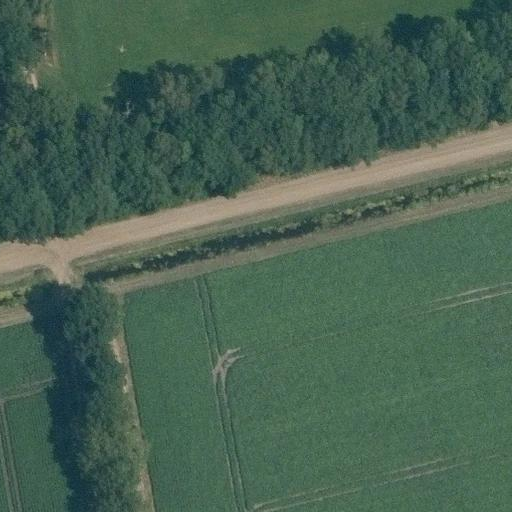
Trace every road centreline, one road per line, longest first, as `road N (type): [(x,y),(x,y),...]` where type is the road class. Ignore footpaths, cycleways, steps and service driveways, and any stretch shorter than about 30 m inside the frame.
road 1 (track): [(54,249),(511,136)]
road 2 (track): [(54,249),(100,511)]
road 3 (track): [(15,0),(54,249)]
